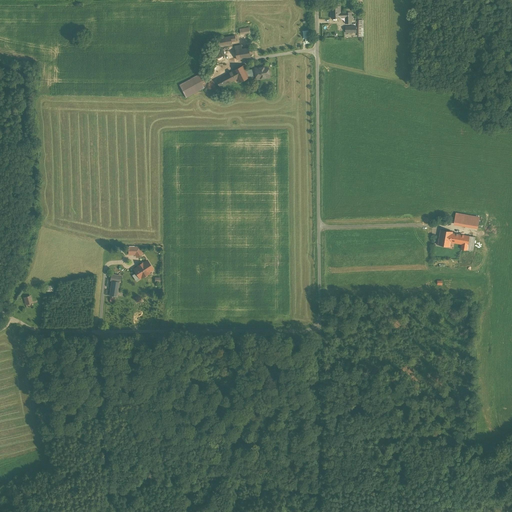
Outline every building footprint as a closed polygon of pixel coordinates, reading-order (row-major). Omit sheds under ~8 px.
[(340,18),(345,17),(345,13),(340,13),(340,6),(331,6),(331,18),(340,18)] [(231,36),(215,39),(216,47),(232,44),(231,36)] [(235,51),(237,59),(251,57),(249,48),(235,51)] [(234,71),(217,80),(220,88),(238,79),(240,82),(250,77),(247,71),(244,65),(234,70),(234,71)] [(268,66),(255,69),(255,70),(257,76),(257,79),(270,77),(268,66)] [(198,75),(179,85),(186,97),(205,87),(198,75)] [(456,213),(454,225),(477,229),(479,217),(456,213)] [(438,245),(450,247),(451,241),(452,233),(453,232),(441,230),(438,245)] [(475,237),(452,233),(451,241),(453,241),(453,242),(462,244),(461,249),(473,251),(475,237)] [(129,254),(135,254),(137,257),(142,253),(139,247),(129,247),(129,254)] [(139,266),(134,269),(139,278),(141,277),(142,277),(149,272),(149,271),(153,269),(148,261),(143,264),(142,263),(138,266),(139,266)] [(119,281),(111,280),(109,294),(117,295),(119,281)] [(25,297),(27,305),(35,302),(32,295),(25,297)]
